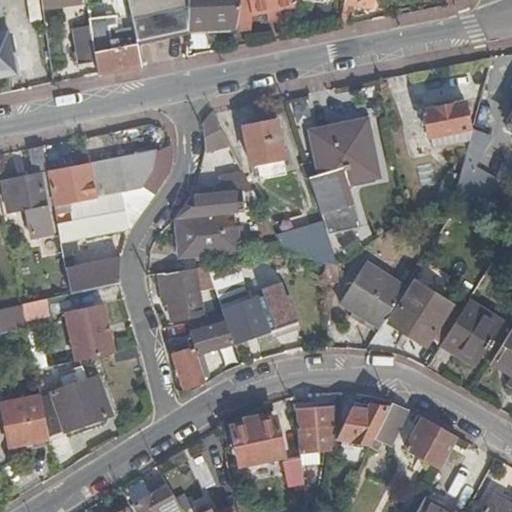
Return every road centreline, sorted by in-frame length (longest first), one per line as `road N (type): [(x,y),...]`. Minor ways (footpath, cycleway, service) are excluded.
road 1 (residential): [(511,447),(396,382),(358,374),(263,387),(166,427)]
road 2 (residential): [(164,86),(185,153),(177,189),(145,219),(131,253),(131,297),(166,427)]
road 3 (residential): [(164,86),(511,21)]
road 4 (residential): [(0,120),(164,86)]
road 5 (residential): [(166,427),(76,482),(47,511)]
